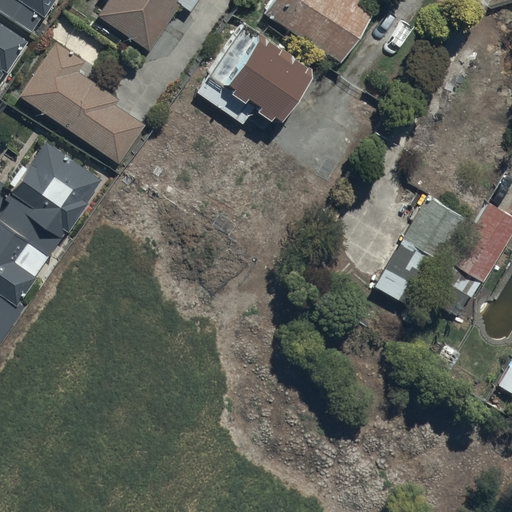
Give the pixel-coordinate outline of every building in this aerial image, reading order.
[(0,0),(0,6),(28,25),(39,8),(27,0),(0,0)] [(99,0),(93,10),(145,44),(174,0),(99,0)] [(264,0),(259,9),(339,54),(370,0),(264,0)] [(252,105),(273,117),(309,54),(240,14),(203,77),(194,93),(243,121),(252,105)] [(0,67),(23,34),(0,19),(0,67)] [(42,53),(18,89),(117,155),(142,119),(72,73),(84,56),(54,36),(42,53)] [(100,174),(43,136),(0,198),(0,288),(16,299),(100,174)] [(329,198),(310,188),(294,221),(314,230),(329,198)] [(423,189),(371,279),(417,305),(469,216),(423,189)] [(449,260),(481,279),(511,225),(511,211),(486,196),(449,260)] [(16,299),(0,288),(0,332),(20,302),(16,299)]
